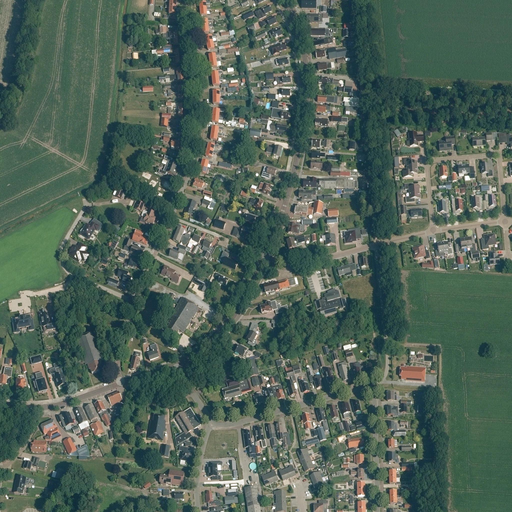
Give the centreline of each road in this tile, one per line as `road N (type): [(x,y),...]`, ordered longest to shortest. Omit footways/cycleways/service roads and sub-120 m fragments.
road 1 (residential): [(136,301),(195,129),(187,0)]
road 2 (secondary): [(264,255),(299,152),(306,96),(301,40),(284,0)]
road 3 (track): [(352,0),(377,245)]
road 4 (residential): [(505,221),(497,158),(433,161),(433,230)]
road 5 (unclassified): [(211,422),(231,424),(369,389)]
road 6 (unclassified): [(369,389),(387,365),(377,245)]
road 7 (secondary): [(176,367),(224,328),(264,255)]
road 8 (secondary): [(0,404),(47,407),(120,383)]
road 9 (unclassified): [(377,511),(369,389)]
